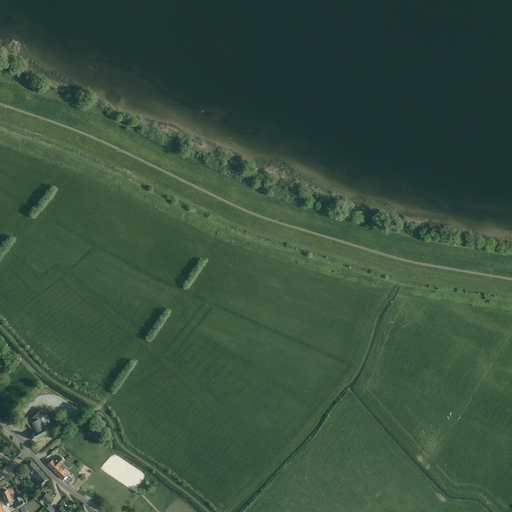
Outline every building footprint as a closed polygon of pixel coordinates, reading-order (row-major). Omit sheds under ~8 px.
[(33,440),(35,439),(36,440),(49,433),(49,432),(54,430),(49,419),(50,419),(48,415),(47,413),(46,414),(41,409),(26,424),(33,430),(34,430),(34,432),(32,433),(33,434),(30,435),(33,440)] [(47,465),(53,471),(56,469),(59,466),(65,460),(60,455),(54,462),(52,459),(47,465)] [(41,486),(45,483),(48,480),(31,461),(24,467),(29,471),(33,476),(37,480),(36,481),(41,486)] [(53,471),(62,479),(67,474),(63,470),(65,468),(61,464),(59,466),(56,469),(53,471)] [(14,500),(13,500),(12,495),(10,496),(8,490),(2,493),(6,503),(12,500),(12,501),(14,500)] [(42,498),(49,504),(50,504),(46,508),(50,511),(53,511),(56,509),(50,504),(54,499),(46,493),(42,498)] [(22,500),(14,505),(17,510),(25,505),(22,500)] [(27,510),(38,504),(35,500),(25,506),(27,510)]
